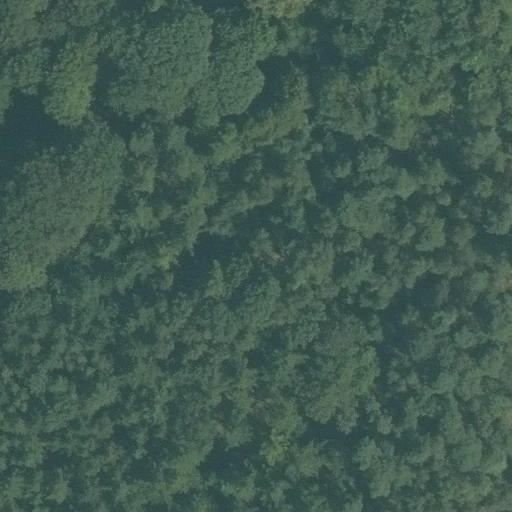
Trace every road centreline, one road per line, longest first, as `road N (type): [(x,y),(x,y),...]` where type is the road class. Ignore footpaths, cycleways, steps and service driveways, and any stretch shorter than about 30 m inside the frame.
road 1 (track): [(139,0),(167,51),(258,128),(279,183),(352,511)]
road 2 (track): [(0,239),(134,90)]
